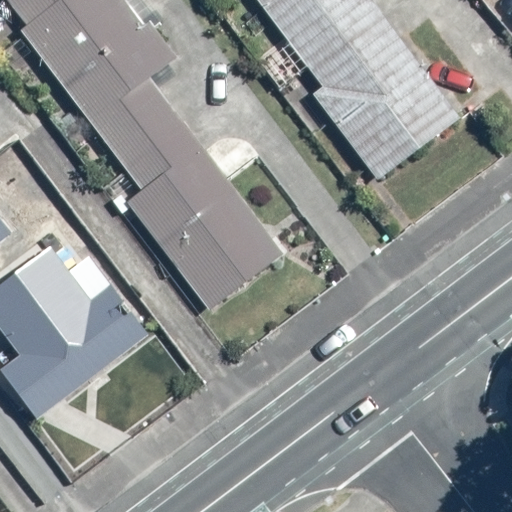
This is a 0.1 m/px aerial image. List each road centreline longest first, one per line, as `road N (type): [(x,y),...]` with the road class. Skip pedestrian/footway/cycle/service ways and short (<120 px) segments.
road 1 (tertiary): [(200,511),(374,380)]
road 2 (tertiary): [(374,380),(511,277)]
road 3 (residential): [(474,511),(374,380)]
